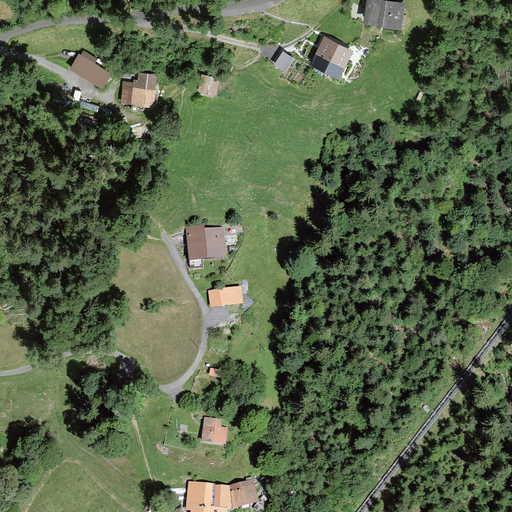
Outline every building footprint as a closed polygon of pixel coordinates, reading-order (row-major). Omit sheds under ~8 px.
[(405,3),(382,0),(366,0),(363,22),(401,28),(405,3)] [(329,74),(336,56),(334,55),(340,43),(313,31),(300,62),(329,74)] [(274,61),(285,69),(295,56),(284,48),(274,61)] [(69,68),(102,88),(112,72),(79,52),(69,68)] [(135,70),(133,89),(122,88),(120,103),(153,107),(157,73),(135,70)] [(203,95),(217,97),(220,79),(206,76),(203,95)] [(228,257),(225,227),(205,229),(205,224),(185,226),(189,261),(228,257)] [(240,302),(238,287),(208,291),(210,307),(240,302)] [(224,371),(211,368),(209,375),(222,378),(224,371)] [(222,419),(204,417),(201,441),(226,444),(228,428),(221,427),(222,419)] [(232,507),(233,509),(259,502),(254,479),(227,486),(232,507)] [(228,507),(232,507),(227,486),(213,485),(213,484),(188,481),(186,503),(228,507)] [(227,511),(228,507),(186,503),(185,511),(190,511),(227,511)]
